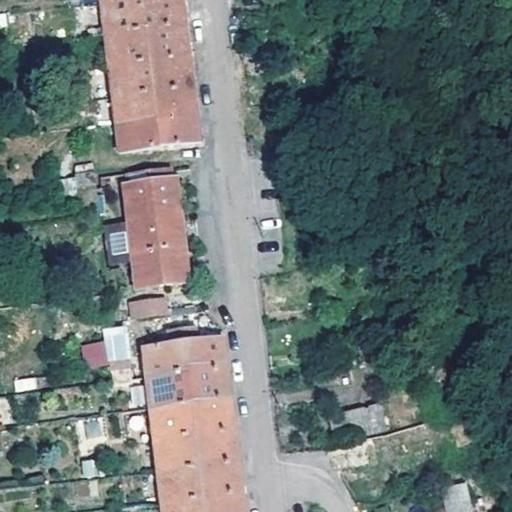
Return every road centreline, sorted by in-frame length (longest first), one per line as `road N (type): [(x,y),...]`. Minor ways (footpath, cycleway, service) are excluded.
road 1 (residential): [(266,491),(208,0)]
road 2 (unknown): [(226,145),(109,162),(124,285),(241,272)]
